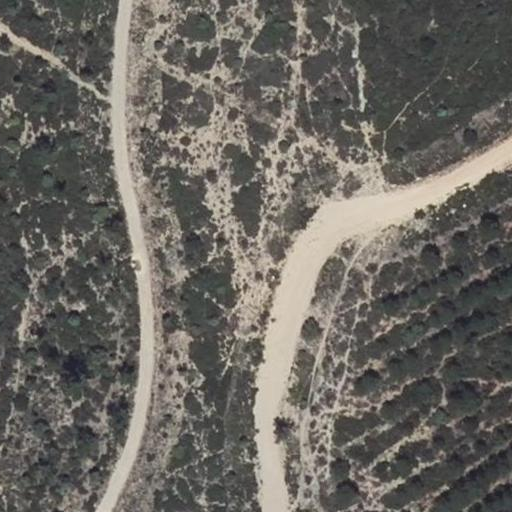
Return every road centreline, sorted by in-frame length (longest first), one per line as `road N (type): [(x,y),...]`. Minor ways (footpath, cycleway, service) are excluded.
road 1 (track): [(97,511),(141,403),(153,325),(150,270),(116,111),(124,0)]
road 2 (track): [(276,511),(267,405),(285,320),(332,236),(511,149)]
